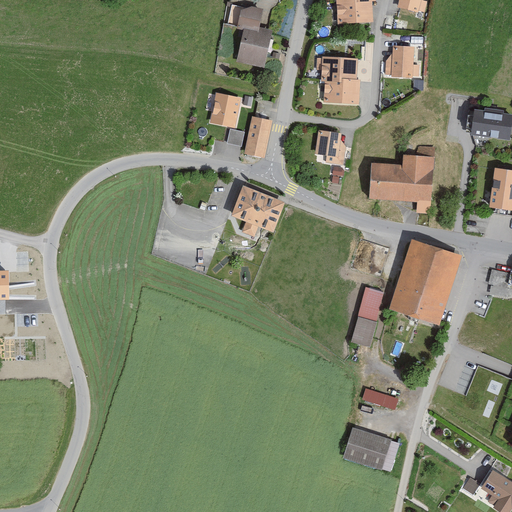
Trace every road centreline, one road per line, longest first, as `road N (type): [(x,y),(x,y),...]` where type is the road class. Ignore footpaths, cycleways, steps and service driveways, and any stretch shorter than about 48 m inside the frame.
road 1 (unclassified): [(49,509),(83,416),(48,265),(65,208),(104,170),(152,158),(269,177)]
road 2 (residential): [(397,511),(474,243)]
road 3 (unclassified): [(269,177),(362,219),(474,243)]
road 4 (residential): [(282,115),(355,123),(369,113),(385,0)]
